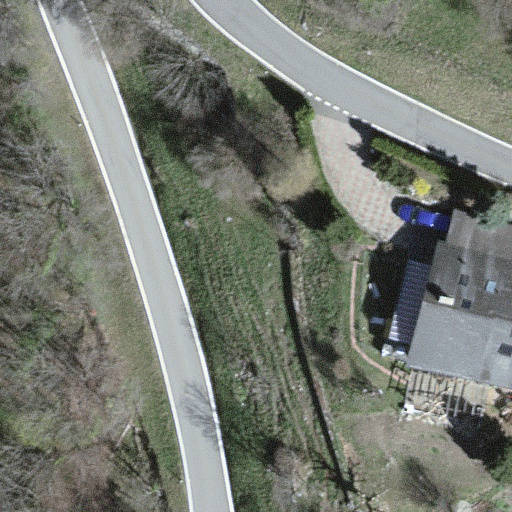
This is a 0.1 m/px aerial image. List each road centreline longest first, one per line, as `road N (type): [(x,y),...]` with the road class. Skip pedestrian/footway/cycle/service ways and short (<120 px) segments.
road 1 (unclassified): [(212,511),(153,261),(61,0)]
road 2 (unclassified): [(220,0),(332,82),(511,166)]
